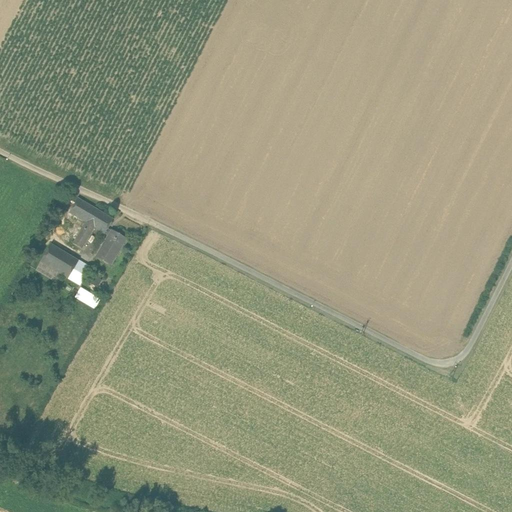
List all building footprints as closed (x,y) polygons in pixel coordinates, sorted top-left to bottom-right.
[(113,219),(77,198),(69,213),(85,222),(73,244),(82,249),(94,228),(104,234),(107,229),(108,228),(113,219)] [(126,239),(108,228),(107,229),(104,234),(108,236),(95,257),(111,266),(126,239)] [(78,261),(51,245),(40,262),(61,274),(68,279),(78,261)] [(90,268),(78,261),(68,279),(80,286),(90,268)] [(61,274),(40,262),(36,270),(56,282),(61,274)] [(99,300),(80,288),(75,297),(94,308),(99,300)]
